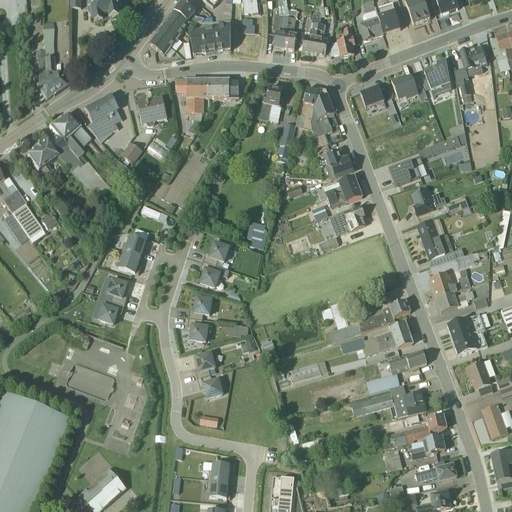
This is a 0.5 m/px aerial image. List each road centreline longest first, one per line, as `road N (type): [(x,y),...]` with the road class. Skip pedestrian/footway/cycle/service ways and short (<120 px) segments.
road 1 (residential): [(334,85),(462,428),(485,511)]
road 2 (residential): [(120,59),(145,76),(236,66),(322,75),(334,85)]
road 3 (residential): [(251,451),(182,436),(162,318)]
road 4 (residential): [(334,85),(511,17)]
road 5 (secondary): [(0,147),(120,59)]
